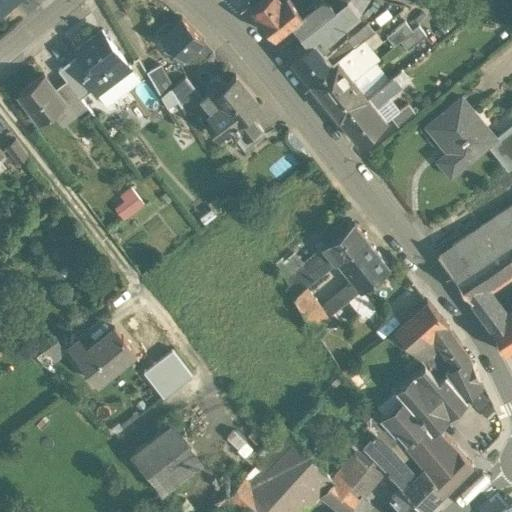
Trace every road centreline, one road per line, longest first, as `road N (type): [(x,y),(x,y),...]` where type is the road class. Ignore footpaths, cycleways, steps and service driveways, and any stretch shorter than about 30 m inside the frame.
road 1 (tertiary): [(201,0),(469,320),(511,403)]
road 2 (residential): [(0,109),(200,367)]
